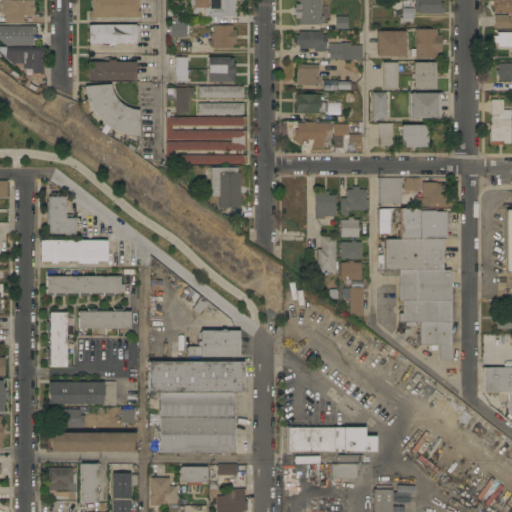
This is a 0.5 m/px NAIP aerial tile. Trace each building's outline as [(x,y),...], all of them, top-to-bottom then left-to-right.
[(34,0),(34,5),(34,11),(33,11),(33,15),(24,15),(24,24),(5,24),(5,15),(2,15),(2,0),(34,0)] [(137,0),(137,11),(139,11),(139,20),(90,20),(90,18),(89,18),(89,11),(90,11),(90,0),(137,0)] [(236,0),(236,6),(237,6),(237,10),(236,10),(236,17),(219,17),(219,23),(207,23),(207,17),(199,17),(199,9),(195,9),(195,14),(189,14),(188,7),(190,7),(189,0),(236,0)] [(320,0),(320,16),(323,16),(322,24),(320,24),(320,25),(299,25),(299,19),(295,19),(295,15),(294,15),(294,9),(295,9),(295,4),(299,4),(299,0),(320,0)] [(418,16),(418,9),(414,9),(414,0),(440,0),(440,8),(443,8),(443,16),(418,16)] [(511,17),(510,17),(510,14),(492,13),(492,4),(493,4),(493,0),(511,0),(511,17)] [(400,24),(400,18),(402,18),(402,8),(413,8),(413,24),(400,24)] [(508,15),(508,18),(511,18),(511,28),(494,28),(494,15),(508,15)] [(347,17),(347,29),(335,29),(335,17),(347,17)] [(170,24),(186,24),(186,39),(182,39),(182,38),(170,38),(170,24)] [(136,25),(136,44),(115,44),(115,46),(107,46),(107,44),(88,44),(88,25),(136,25)] [(233,25),(233,30),(236,30),(236,44),(233,44),(233,49),(212,49),(212,48),(210,48),(210,34),(212,34),(212,25),(233,25)] [(0,26),(35,26),(35,35),(33,35),(33,46),(5,46),(0,41),(0,26)] [(436,29),(436,35),(441,35),(441,52),(436,52),(436,59),(415,59),(415,57),(410,57),(410,49),(414,49),(414,29),(436,29)] [(349,30),(361,30),(361,37),(362,37),(362,60),(341,60),(341,59),(328,59),(328,43),(349,43),(349,30)] [(322,31),(322,34),(325,34),(325,43),(326,43),(326,52),(324,52),(314,52),(314,49),(298,49),(298,45),(295,45),(295,35),(298,35),(298,32),(322,31)] [(376,31),(404,31),(404,32),(406,32),(406,58),(404,58),(404,56),(376,57),(376,31)] [(511,33),(511,47),(497,47),(497,44),(493,44),(493,36),(497,36),(497,33),(511,33)] [(43,74),(33,74),(31,72),(29,72),(29,69),(23,69),(23,64),(13,64),(13,58),(9,58),(5,54),(5,48),(43,47),(43,74)] [(174,58),(187,57),(187,82),(175,82),(174,58)] [(228,57),(228,58),(232,58),(232,64),(233,64),(234,82),(208,82),(207,57),(228,57)] [(107,62),(107,60),(115,60),(115,62),(135,62),(135,81),(93,82),(90,81),(89,80),(88,78),(88,62),(107,62)] [(383,63),(397,63),(397,90),(382,90),(383,63)] [(413,63),(435,63),(435,90),(413,90),(413,63)] [(318,65),(317,76),(320,76),(320,84),(317,84),(317,86),(296,85),(296,64),(318,65)] [(511,64),(511,81),(499,81),(499,75),(496,75),(496,70),(499,70),(499,64),(511,64)] [(350,82),(350,83),(355,83),(355,91),(337,91),(337,90),(337,82),(350,82)] [(110,84),(112,92),(115,98),(119,102),(125,107),(130,110),(138,110),(138,136),(128,135),(120,133),(114,130),(106,125),(101,120),(93,112),(89,104),(86,96),(84,87),(110,84)] [(243,87),(243,98),(198,98),(198,87),(243,87)] [(193,88),(193,95),(191,95),(191,101),(188,101),(188,114),(175,114),(174,88),(193,88)] [(372,93),(386,93),(386,119),(372,119),(372,93)] [(409,95),(410,95),(410,93),(440,93),(440,118),(410,119),(410,110),(409,110),(409,95)] [(295,95),(299,95),(299,94),(315,95),(323,96),(323,103),(325,103),(325,112),(319,112),(319,114),(316,114),(295,114),(295,95)] [(503,100),(503,110),(511,110),(511,145),(505,145),(505,144),(504,144),(504,146),(490,146),(490,133),(489,133),(489,126),(492,126),(492,101),(503,100)] [(243,103),(243,115),(198,115),(198,103),(243,103)] [(245,117),(245,126),(171,126),(171,131),(246,131),(246,151),(171,151),(171,156),(246,155),(246,164),(165,164),(165,142),(226,142),(226,140),(165,140),(165,117),(245,117)] [(304,124),(304,122),(314,122),(314,124),(330,124),(330,130),(325,130),(325,142),(323,142),(323,149),(311,149),(311,146),(306,146),(306,144),(297,144),(297,142),(294,142),(294,130),(297,130),(297,124),(304,124)] [(377,124),(392,124),(392,147),(377,147),(377,124)] [(401,125),(427,125),(427,148),(401,148),(401,125)] [(333,136),(342,136),(342,148),(333,148),(333,136)] [(210,168),(237,168),(237,173),(240,173),(239,208),(218,209),(217,197),(210,197),(210,168)] [(377,178),(402,178),(402,183),(401,183),(401,204),(377,204),(377,178)] [(418,178),(418,191),(404,191),(404,178),(418,178)] [(448,179),(448,187),(445,187),(445,197),(452,197),(452,209),(416,209),(416,199),(421,199),(421,183),(424,183),(424,179),(448,179)] [(339,199),(346,198),(345,190),(352,190),(352,187),(358,187),(358,190),(365,190),(365,200),(367,200),(367,209),(366,209),(366,210),(347,211),(347,215),(340,215),(339,199)] [(314,191),(328,191),(328,196),(334,196),(334,216),(323,216),(323,219),(314,219),(314,191)] [(48,197),(66,197),(66,218),(75,218),(75,236),(64,236),(64,235),(48,235),(48,197)] [(377,234),(388,234),(389,210),(378,209),(377,234)] [(399,222),(394,222),(394,209),(443,209),(443,212),(445,212),(444,240),(442,240),(399,240),(399,222)] [(340,238),(340,220),(348,220),(348,218),(353,218),(353,220),(358,220),(358,237),(340,238)] [(316,249),(321,249),(321,237),(335,237),(335,262),(337,262),(337,270),(335,270),(335,273),(316,273),(316,249)] [(40,240),(107,241),(107,261),(96,261),(96,264),(77,264),(77,262),(56,262),(56,264),(50,264),(50,262),(40,262),(40,240)] [(442,240),(442,270),(399,270),(384,270),(384,240),(399,240),(442,240)] [(339,242),(351,242),(351,241),(355,241),(355,242),(360,242),(361,259),(353,259),(353,260),(349,260),(349,259),(340,259),(339,242)] [(347,263),(347,261),(353,261),(353,262),(361,263),(360,280),(350,280),(350,284),(345,284),(345,280),(340,280),(340,263),(347,263)] [(451,270),(450,361),(440,361),(440,345),(419,345),(419,344),(417,344),(417,335),(419,335),(419,323),(414,323),(414,326),(405,326),(405,323),(398,323),(398,314),(402,314),(402,301),(399,301),(399,270),(442,270),(451,270)] [(120,277),(120,285),(125,285),(125,291),(120,291),(120,295),(114,295),(114,293),(112,293),(112,297),(103,297),(103,294),(101,294),(101,295),(90,295),(90,294),(87,294),(87,296),(79,296),(79,293),(76,293),(76,295),(65,295),(65,294),(63,294),(63,297),(54,297),(54,295),(46,295),(46,277),(120,277)] [(349,288),(362,288),(362,317),(349,316),(349,288)] [(496,308),(511,308),(511,329),(496,329),(496,308)] [(78,312),(79,312),(79,311),(85,311),(85,312),(87,312),(87,309),(96,309),(96,312),(98,312),(98,311),(104,311),(104,312),(105,312),(105,310),(111,310),(111,312),(113,312),(113,309),(122,309),(122,312),(130,312),(131,312),(131,330),(130,330),(130,334),(123,334),(123,330),(78,330),(78,312)] [(66,313),(66,368),(49,368),(49,366),(48,366),(48,361),(49,361),(49,358),(46,358),(46,349),(49,349),(49,347),(48,347),(48,341),(48,339),(48,333),(49,333),(49,331),(46,331),(46,322),(49,322),(49,320),(48,320),(48,313),(49,313),(66,313)] [(238,331),(238,357),(200,357),(200,356),(187,356),(187,347),(197,347),(197,342),(199,342),(199,331),(238,331)] [(495,357),(495,366),(482,366),(481,357),(495,357)] [(148,393),(148,363),(243,362),(243,393),(232,393),(159,393),(148,393)] [(507,393),(482,393),(482,368),(511,367),(511,418),(507,415),(507,393)] [(103,383),(103,382),(115,382),(115,406),(102,406),(102,405),(49,405),(49,396),(48,396),(48,383),(103,383)] [(232,453),(159,454),(159,393),(232,393),(232,453)] [(79,409),(79,416),(83,416),(83,428),(66,428),(66,429),(51,429),(51,410),(79,409)] [(133,410),(133,424),(120,424),(120,410),(133,410)] [(285,454),(285,426),(291,426),(292,429),(364,428),(364,437),(375,436),(375,453),(285,454)] [(135,433),(135,441),(132,441),(132,452),(50,452),(50,441),(48,441),(48,433),(135,433)] [(351,455),(337,456),(337,464),(351,463),(351,455)] [(97,503),(80,503),(80,465),(97,464),(97,503)] [(236,464),(236,475),(217,475),(217,464),(236,464)] [(356,479),(331,479),(331,464),(356,464),(356,479)] [(207,467),(206,483),(200,482),(200,486),(187,486),(187,483),(180,483),(180,467),(207,467)] [(72,468),(72,474),(76,474),(76,490),(48,490),(48,468),(72,468)] [(111,511),(111,474),(129,474),(129,511),(111,511)] [(169,478),(169,486),(176,486),(176,504),(159,504),(159,506),(150,506),(150,478),(169,478)] [(216,511),(216,496),(230,497),(230,489),(244,489),(244,511),(241,511),(216,511)] [(372,511),(372,491),(391,490),(391,511),(372,511)] [(67,492),(67,491),(74,491),(74,501),(67,501),(67,499),(55,499),(55,492),(67,492)] [(320,511),(320,499),(337,499),(338,504),(342,511),(345,511),(320,511)]
